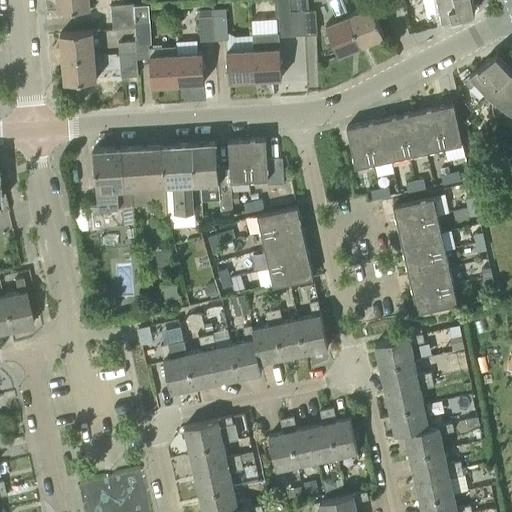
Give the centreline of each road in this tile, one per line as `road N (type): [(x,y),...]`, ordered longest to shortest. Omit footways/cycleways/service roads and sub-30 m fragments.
road 1 (residential): [(351,376),(296,114)]
road 2 (residential): [(296,114),(30,130)]
road 3 (residential): [(511,21),(340,104),(296,114)]
road 4 (residential): [(69,319),(30,130)]
road 5 (residential): [(176,415),(351,376)]
road 6 (residential): [(62,511),(32,375),(49,347)]
road 7 (residential): [(351,376),(369,395),(395,511)]
road 8 (residential): [(30,130),(19,0)]
